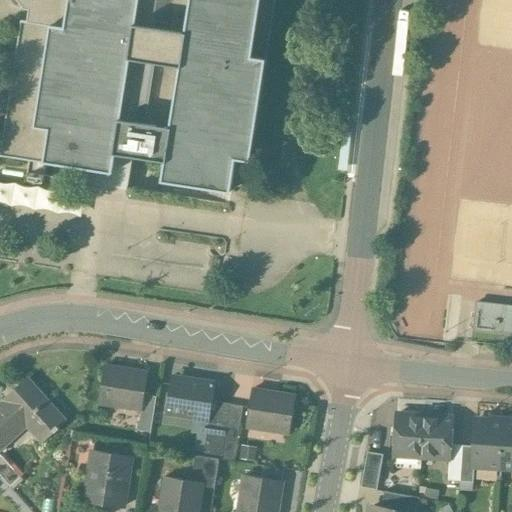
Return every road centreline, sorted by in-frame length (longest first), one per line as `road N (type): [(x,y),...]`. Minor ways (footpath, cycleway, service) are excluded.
road 1 (residential): [(348,365),(393,0)]
road 2 (residential): [(0,334),(18,323),(79,318),(348,365)]
road 3 (residential): [(348,365),(511,380)]
road 4 (residential): [(323,511),(348,365)]
